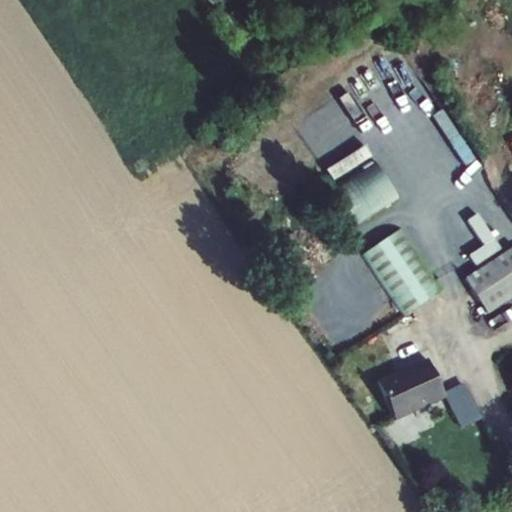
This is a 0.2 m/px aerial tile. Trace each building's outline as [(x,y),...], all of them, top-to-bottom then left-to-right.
[(333,181),(372,153),(363,141),(325,169),(333,181)] [(400,200),(375,161),(322,196),(347,234),(400,200)] [(401,230),(362,256),(404,319),(443,292),(401,230)] [(511,298),(511,247),(463,280),(479,304),(484,311),(486,315),(511,298)] [(484,311),(479,304),(475,307),(480,314),(484,311)] [(425,361),(376,385),(394,423),(443,400),(425,361)] [(465,389),(445,400),(461,430),(482,419),(465,389)]
